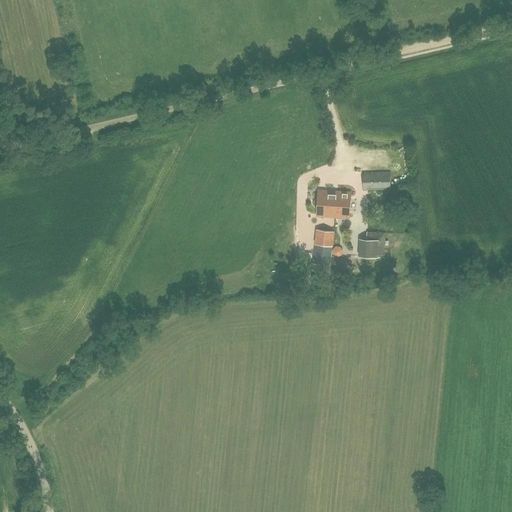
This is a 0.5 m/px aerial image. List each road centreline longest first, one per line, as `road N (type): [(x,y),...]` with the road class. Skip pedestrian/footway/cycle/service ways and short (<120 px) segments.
road 1 (unclassified): [(0,149),(322,70)]
road 2 (track): [(511,26),(322,70)]
road 3 (unclassified): [(49,511),(28,438),(0,397)]
